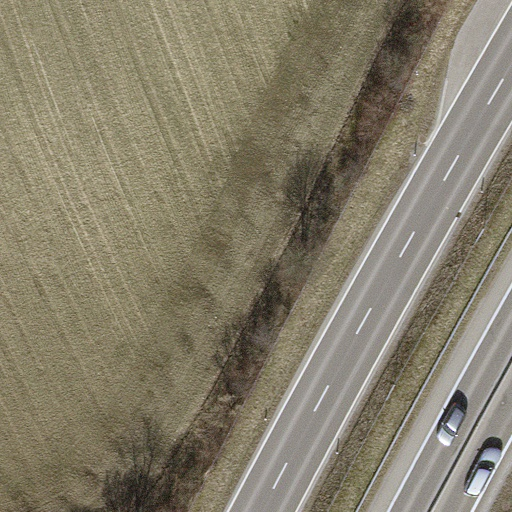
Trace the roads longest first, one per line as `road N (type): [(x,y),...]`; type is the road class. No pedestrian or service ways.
road 1 (primary): [(263,511),(511,68)]
road 2 (trunk): [(511,326),(411,511)]
